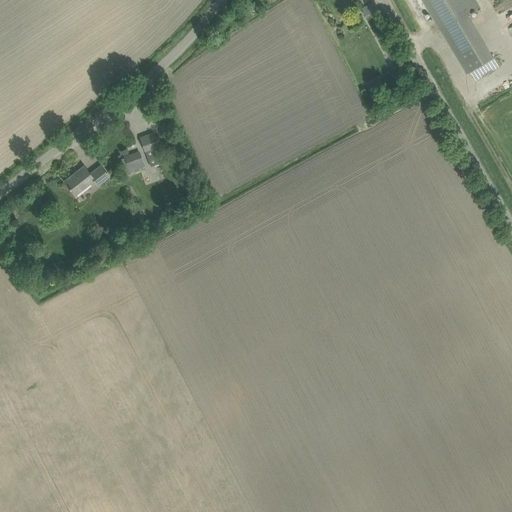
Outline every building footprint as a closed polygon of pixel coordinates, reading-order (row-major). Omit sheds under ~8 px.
[(441,30),(468,13),(479,7),(475,0),(409,0),(420,17),(430,11),(441,30)] [(379,10),(374,2),(362,8),(366,16),(379,10)] [(468,13),(441,30),(467,74),(472,71),(477,81),(500,67),(494,58),(468,13)] [(140,139),(150,166),(163,162),(153,134),(140,139)] [(167,144),(161,146),(165,157),(171,155),(167,144)] [(124,156),(130,171),(145,166),(139,151),(124,156)] [(109,176),(106,173),(100,165),(90,173),(84,165),(64,181),(75,195),(94,180),(98,185),(109,176)]
